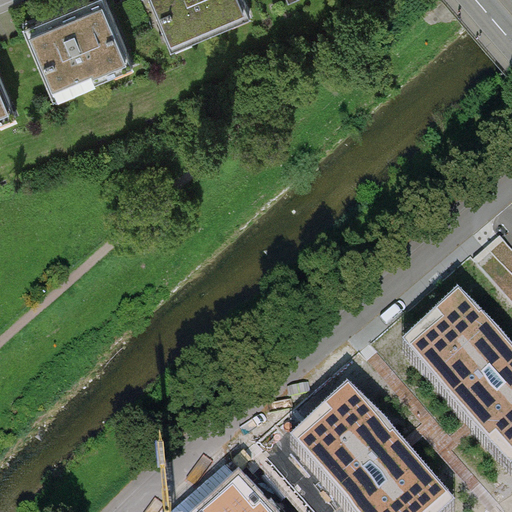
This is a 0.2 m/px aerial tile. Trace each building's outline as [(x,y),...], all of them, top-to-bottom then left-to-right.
[(91,0),(74,7),(25,28),(56,100),(134,68),(105,0),(91,0)] [(151,0),(174,54),(254,20),(245,0),(151,0)] [(0,80),(0,124),(15,118),(0,80)] [(400,354),(511,477),(511,355),(462,299),(400,354)] [(343,511),(458,511),(459,511),(352,392),(288,450),(343,511)] [(260,511),(240,489),(215,511),(260,511)]
